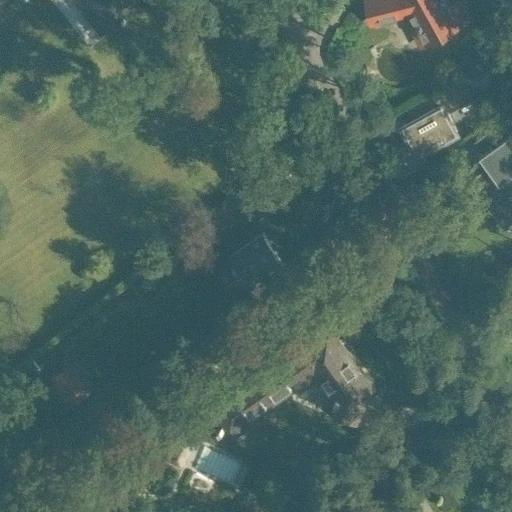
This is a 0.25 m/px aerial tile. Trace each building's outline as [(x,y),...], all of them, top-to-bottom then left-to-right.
[(88,0),(92,4),(83,11),(100,32),(136,3),(133,0),(88,0)] [(367,0),(372,19),(408,10),(418,28),(422,26),(429,39),(459,23),(446,0),(367,0)] [(414,117),(403,123),(418,151),(439,140),(442,139),(457,130),(447,112),(488,90),(511,76),(511,73),(477,51),(465,72),(407,105),(408,106),(410,111),(414,117)] [(511,115),(511,113),(475,139),(483,151),(480,153),(499,180),(473,199),(474,201),(484,194),(495,209),(511,197),(511,198),(511,134),(511,133),(511,115)] [(263,232),(232,254),(255,287),(259,284),(260,285),(265,283),(263,281),(286,265),(263,232)] [(384,285),(374,292),(384,308),(394,301),(384,285)] [(217,428),(219,431),(225,439),(248,423),(242,414),(294,377),(297,382),(320,366),(338,392),(331,408),(356,419),(366,399),(362,394),(372,386),(362,372),(363,371),(349,352),(348,352),(339,339),(335,342),(327,331),(312,341),(310,340),(264,371),(262,367),(205,407),(219,427),(217,428)] [(89,389),(69,362),(50,375),(54,380),(47,385),(64,408),(89,389)] [(173,431),(161,458),(181,466),(193,439),(173,431)]
